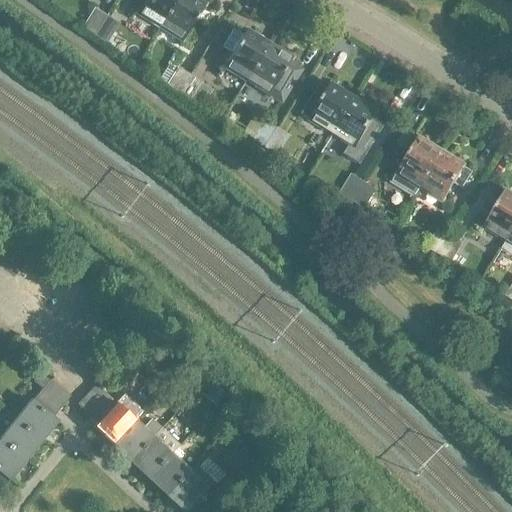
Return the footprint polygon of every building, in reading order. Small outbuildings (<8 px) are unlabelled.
[(159,26),(175,0),(144,0),(145,0),(137,13),(159,26)] [(198,0),(175,0),(159,26),(183,42),(204,8),(201,6),(203,3),(198,0)] [(94,35),(107,15),(95,8),(83,28),(93,36),(94,35)] [(94,35),(93,36),(106,46),(120,23),(107,15),(94,35)] [(243,35),(234,29),(223,47),(233,53),(224,66),(247,81),(269,45),(246,31),(243,35)] [(269,45),(247,81),(270,95),(292,59),(269,45)] [(178,94),(190,75),(178,68),(166,87),(178,94)] [(190,75),(178,94),(190,102),(202,83),(190,75)] [(356,98),(333,84),(311,120),(334,134),(356,98)] [(356,98),(334,134),(357,148),(379,112),(356,98)] [(264,148),(277,127),(263,118),(250,139),(264,148)] [(277,127),(264,148),(275,154),(288,133),(277,127)] [(420,138),(401,169),(393,181),(417,196),(422,188),(421,187),(443,152),(420,138)] [(466,166),(443,152),(421,187),(422,188),(444,201),(456,182),(463,187),(472,173),(464,168),(466,166)] [(351,201),(364,180),(350,171),(336,192),(351,201)] [(351,201),(362,207),(375,187),(364,180),(351,201)] [(507,240),(511,231),(511,193),(506,190),(484,226),(507,240)] [(439,254),(452,233),(439,225),(426,246),(439,254)] [(511,231),(507,240),(503,247),(511,252),(511,231)] [(452,233),(439,254),(451,262),(464,241),(452,233)] [(20,335),(14,342),(23,350),(29,342),(20,335)] [(32,383),(41,390),(48,381),(39,374),(32,383)] [(52,404),(46,399),(56,386),(49,381),(48,381),(41,390),(33,401),(31,400),(14,421),(40,442),(57,421),(52,417),(59,409),(52,404)] [(52,404),(62,391),(56,386),(46,399),(52,404)] [(115,403),(99,389),(96,386),(90,392),(100,402),(94,409),(88,415),(97,422),(93,426),(113,444),(135,420),(144,410),(125,392),(115,403)] [(62,391),(52,404),(59,409),(69,396),(62,391)] [(84,399),(94,409),(100,402),(90,392),(84,399)] [(88,415),(94,409),(84,399),(78,405),(88,415)] [(153,437),(149,433),(135,420),(113,444),(131,461),(153,437)] [(0,438),(0,441),(24,461),(40,442),(14,421),(0,438)] [(149,478),(179,445),(161,428),(153,437),(131,461),(149,478)] [(0,472),(9,480),(24,461),(0,441),(0,472)] [(167,495),(189,471),(175,457),(183,448),(179,445),(149,478),(167,495)] [(200,511),(203,509),(205,511),(220,511),(226,507),(207,490),(208,488),(207,487),(213,481),(213,478),(210,476),(207,476),(198,467),(192,473),(189,471),(167,495),(185,511),(186,511),(189,509),(192,511),(200,511)]
